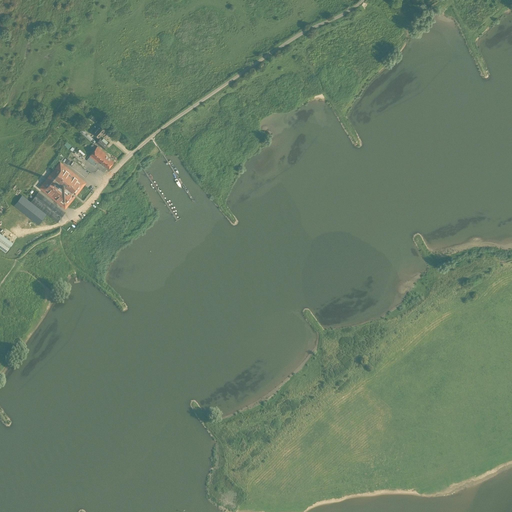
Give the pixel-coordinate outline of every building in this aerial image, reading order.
[(100,124),(93,132),(98,137),(105,129),(100,124)] [(107,145),(102,140),(100,138),(96,142),(104,149),(107,145)] [(97,146),(90,155),(97,161),(98,160),(108,168),(113,161),(104,153),(105,152),(97,146)] [(64,204),(73,192),(81,181),(61,164),(43,187),(64,204)] [(64,212),(38,192),(31,201),(57,222),(64,212)] [(38,223),(46,214),(22,195),(14,205),(38,223)] [(0,232),(0,247),(6,251),(13,242),(0,232)]
